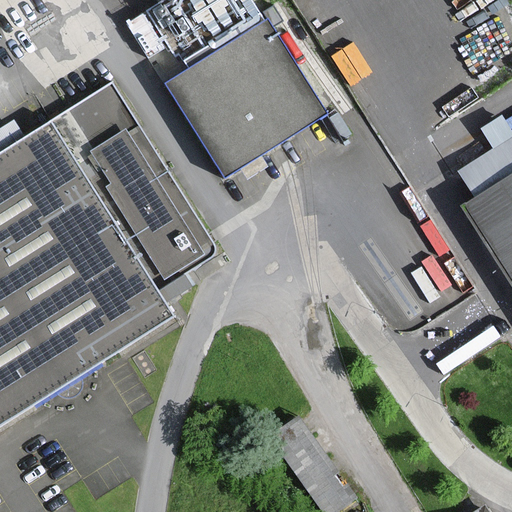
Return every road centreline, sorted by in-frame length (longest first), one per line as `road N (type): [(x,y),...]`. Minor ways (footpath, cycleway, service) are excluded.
road 1 (unclassified): [(398,511),(252,274),(217,304),(193,340),(147,511)]
road 2 (unknown): [(355,0),(363,41),(489,302),(473,328),(401,382)]
